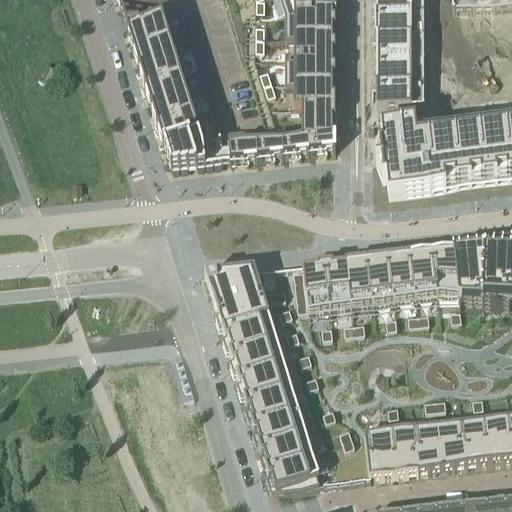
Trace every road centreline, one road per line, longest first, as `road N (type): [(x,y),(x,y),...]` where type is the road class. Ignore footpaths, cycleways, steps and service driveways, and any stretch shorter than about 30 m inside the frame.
road 1 (motorway): [(115,511),(28,0)]
road 2 (motorway): [(46,511),(0,241)]
road 3 (residential): [(85,0),(160,251)]
road 4 (residential): [(241,511),(169,286)]
road 5 (unclassified): [(0,300),(169,286)]
road 6 (unclassified): [(160,251),(0,268)]
